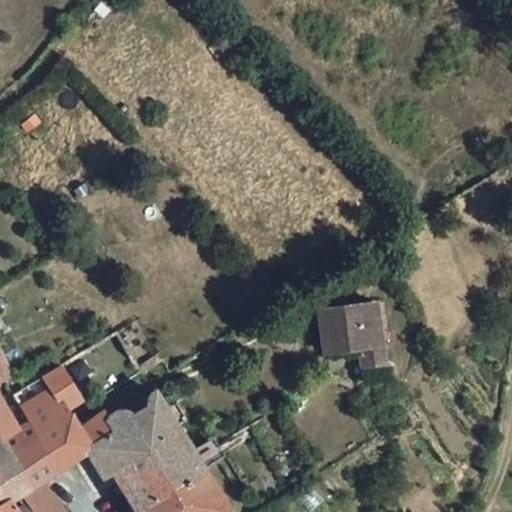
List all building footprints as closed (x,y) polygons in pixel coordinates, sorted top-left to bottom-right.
[(319,342),(354,335),(358,356),(383,350),(370,289),(310,301),(319,342)] [(50,408),(58,404),(64,401),(44,366),(30,374),(50,408)] [(58,435),(71,427),(58,404),(50,408),(30,374),(0,392),(0,393),(17,421),(49,473),(72,458),(58,435)] [(101,472),(145,444),(175,424),(150,386),(128,400),(130,404),(123,408),(116,404),(99,414),(98,412),(71,427),(58,435),(72,458),(80,453),(94,476),(101,472)] [(49,473),(17,421),(8,426),(0,430),(0,499),(6,496),(9,499),(17,494),(35,482),(49,473)] [(124,510),(200,462),(185,439),(175,424),(145,444),(101,472),(124,510)] [(216,511),(228,505),(200,462),(124,510),(125,511),(152,511),(177,498),(185,511),(216,511)] [(55,511),(35,482),(17,494),(28,511),(55,511)] [(0,511),(28,511),(17,494),(9,499),(6,496),(0,499),(0,511)] [(185,511),(177,498),(152,511),(185,511)]
